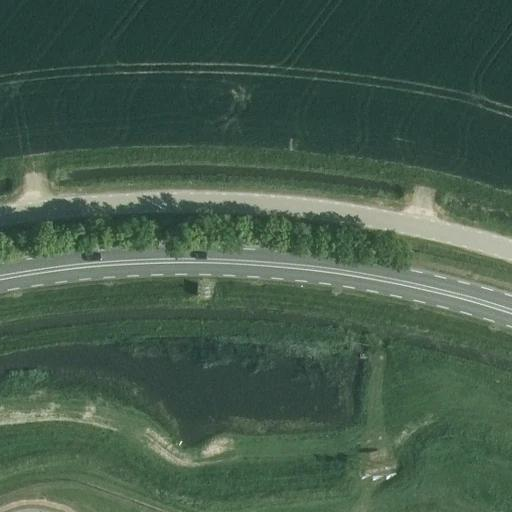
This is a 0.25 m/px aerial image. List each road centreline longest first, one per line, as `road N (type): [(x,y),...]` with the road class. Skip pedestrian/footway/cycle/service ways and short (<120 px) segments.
road 1 (primary): [(511,314),(378,280),(229,263),(119,263),(0,279)]
road 2 (unclassified): [(511,253),(267,206),(133,204),(0,217)]
